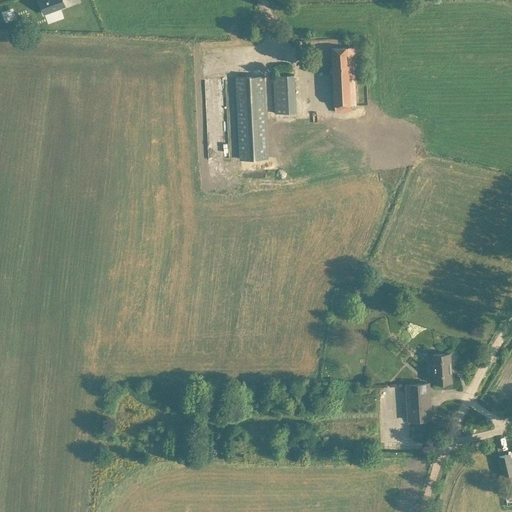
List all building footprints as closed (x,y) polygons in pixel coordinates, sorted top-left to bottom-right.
[(62,0),(39,0),(44,13),(46,12),(60,7),(65,5),(62,0)] [(60,7),(46,12),(49,20),(63,15),(60,7)] [(353,57),(348,58),(348,47),(331,48),(334,105),(335,105),(335,111),(347,111),(346,104),(356,104),(353,57)] [(275,114),(294,113),(292,73),(272,74),(275,114)] [(240,159),(267,157),(263,75),(236,76),(240,159)] [(434,382),(451,381),(449,353),(433,354),(434,382)] [(408,420),(420,419),(430,418),(428,382),(406,384),(408,420)] [(499,455),(504,475),(505,475),(511,472),(511,466),(509,453),(499,455)]
